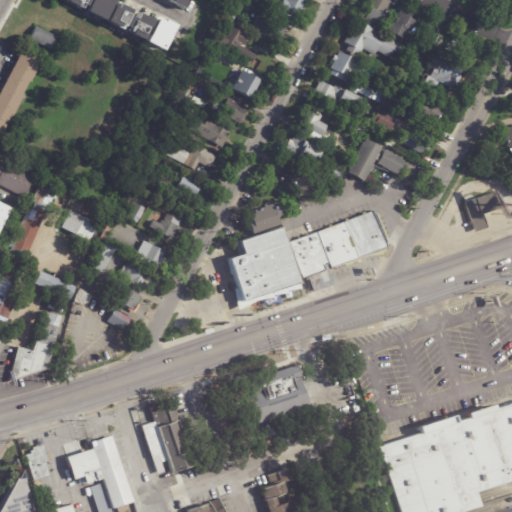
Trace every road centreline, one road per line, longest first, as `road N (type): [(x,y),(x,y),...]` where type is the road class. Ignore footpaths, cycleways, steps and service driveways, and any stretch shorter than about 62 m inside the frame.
road 1 (primary): [(511,251),(0,416)]
road 2 (residential): [(331,0),(136,372)]
road 3 (tertiary): [(511,48),(385,294)]
